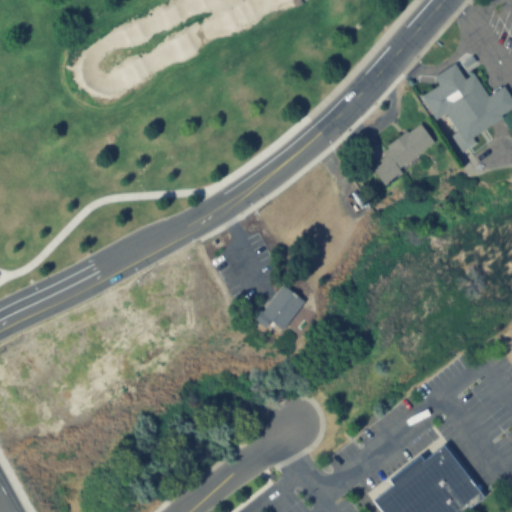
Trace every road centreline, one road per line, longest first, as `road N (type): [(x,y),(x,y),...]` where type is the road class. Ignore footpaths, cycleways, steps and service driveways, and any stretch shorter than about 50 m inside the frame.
road 1 (secondary): [(0,326),(291,156),(441,0)]
road 2 (residential): [(182,511),(294,424)]
